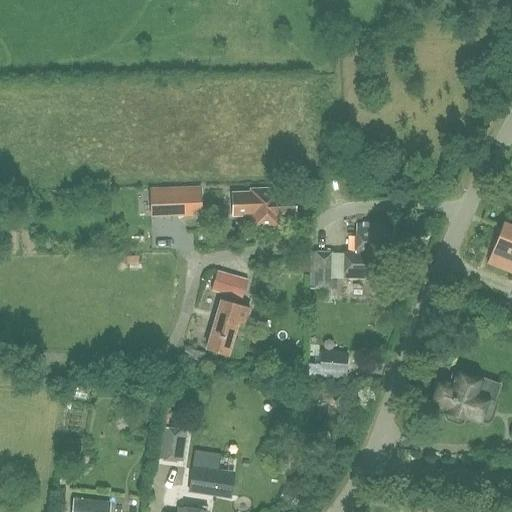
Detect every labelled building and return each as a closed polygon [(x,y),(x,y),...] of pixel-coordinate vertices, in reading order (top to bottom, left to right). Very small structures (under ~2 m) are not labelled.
[(295,216),(295,194),(278,194),(278,188),(251,189),(251,192),(233,193),(233,215),(261,214),(262,226),(279,226),(278,217),(295,216)] [(200,190),(161,191),(162,216),(201,214),(200,190)] [(393,259),(394,225),(356,223),(355,252),(342,251),(341,278),(375,279),(376,258),(393,259)] [(511,226),(504,223),(489,262),(511,271),(511,226)] [(331,279),(332,252),(312,251),(310,288),(336,289),(336,279),(331,279)] [(309,272),(309,256),(289,256),(289,268),(297,268),(297,272),(309,272)] [(248,278),(232,274),(217,270),(210,289),(242,300),(248,278)] [(227,355),(237,325),(236,325),(237,321),(245,323),(250,308),(223,300),(217,319),(215,319),(206,348),(227,355)] [(320,364),(320,374),(345,376),(346,374),(347,355),(321,353),(320,364)] [(446,411),(465,418),(465,417),(486,424),(492,421),(497,407),(494,401),(500,385),(483,379),(482,382),(457,373),(453,385),(440,381),(439,385),(435,387),(431,397),(433,401),(431,405),(446,410),(446,411)] [(183,463),(187,430),(161,427),(157,459),(183,463)] [(231,495),(234,477),(219,475),(192,471),(189,488),(231,495)] [(109,511),(110,503),(74,498),(72,511),(109,511)]
